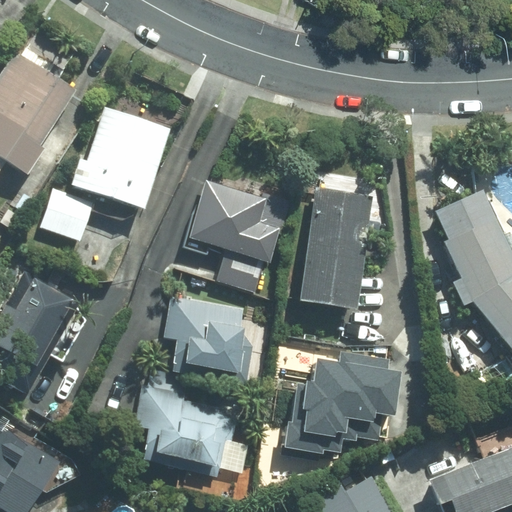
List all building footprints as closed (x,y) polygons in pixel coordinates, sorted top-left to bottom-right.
[(74,91),(14,53),(0,74),(0,168),(4,162),(25,175),(41,151),(37,149),(74,91)] [(170,131),(103,108),(84,164),(78,162),(69,186),(142,210),(170,131)] [(283,206),(205,180),(186,234),(224,246),(213,278),(253,292),(283,206)] [(314,185),(295,298),(351,308),(370,195),(314,185)] [(460,305),(466,302),(511,355),(511,261),(478,188),(432,210),(445,238),(439,241),(456,278),(449,281),(460,305)] [(89,208),(51,195),(40,229),(77,241),(89,208)] [(0,374),(0,383),(22,397),(76,304),(31,279),(12,311),(2,305),(0,307),(0,327),(2,329),(0,332),(0,351),(10,357),(0,374)] [(241,309),(168,296),(161,336),(173,338),(167,370),(244,384),(251,342),(237,327),(241,309)] [(291,382),(281,451),(323,457),(324,450),(355,455),(358,438),(381,441),(385,417),(396,418),(402,372),(390,370),(391,361),(340,354),(339,363),(319,360),(316,381),(308,380),(308,384),(291,382)] [(144,427),(137,457),(213,475),(222,439),(228,440),(233,422),(221,407),(172,396),(173,391),(144,384),(134,425),(144,427)] [(20,511),(54,459),(0,425),(0,509),(4,511),(20,511)] [(511,444),(425,478),(434,501),(445,497),(451,511),(478,511),(511,499),(511,444)] [(337,484),(312,499),(319,511),(388,511),(367,475),(341,490),(337,484)]
